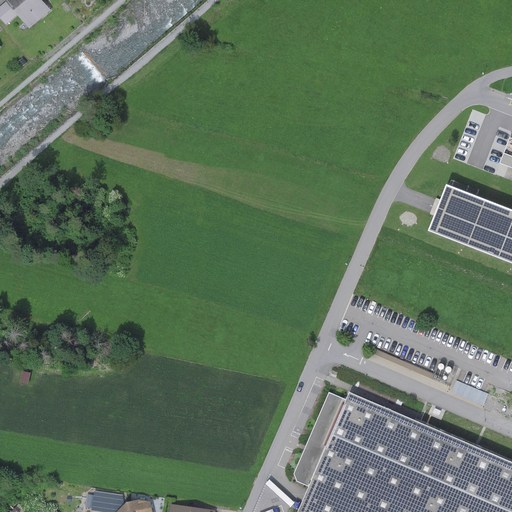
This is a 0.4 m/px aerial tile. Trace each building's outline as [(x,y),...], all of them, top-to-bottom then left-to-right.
[(7,0),(0,6),(0,18),(6,26),(18,15),(30,29),(52,11),(42,0),(7,0)] [(511,208),(449,184),(430,232),(511,263),(511,208)] [(435,373),(375,349),(373,354),(432,379),(435,373)] [(33,376),(21,374),(20,383),(31,385),(33,376)] [(489,394),(456,381),(451,393),(484,407),(489,394)] [(360,382),(358,388),(396,404),(398,398),(360,382)] [(511,511),(511,462),(351,393),(348,400),(330,393),(295,473),(298,484),(310,489),(300,511),(511,511)] [(489,394),(484,407),(503,414),(508,400),(490,393),(489,394)] [(102,511),(118,511),(126,506),(123,496),(95,491),(94,495),(86,494),(83,495),(81,506),(92,508),(92,510),(102,511)] [(118,511),(153,511),(151,502),(141,500),(129,503),(126,506),(118,511)]
